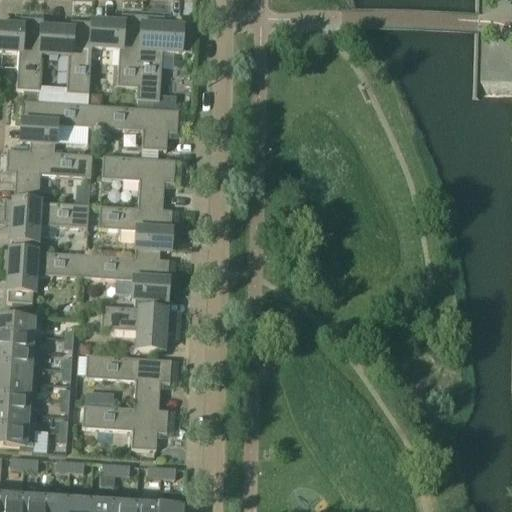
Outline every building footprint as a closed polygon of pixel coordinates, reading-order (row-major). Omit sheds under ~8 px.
[(136,105),(142,21),(120,19),(119,29),(92,27),(90,52),(118,54),(115,91),(136,93),(135,105),(136,105)] [(142,21),(136,105),(137,105),(136,113),(157,115),(158,107),(161,56),(190,58),(192,33),(163,31),(163,22),(142,21)] [(0,30),(0,55),(17,57),(15,95),(22,95),(22,106),(36,107),(37,96),(40,58),(41,33),(42,24),(20,22),(19,32),(0,30)] [(41,33),(40,58),(67,60),(65,98),(64,109),(86,110),(87,99),(90,52),(92,27),(70,26),(69,35),(41,33)] [(92,133),(93,111),(86,110),(64,109),(36,107),(22,106),(19,146),(29,147),(28,157),(53,158),(55,131),(92,133)] [(93,111),(92,133),(141,136),(140,154),(140,164),(156,165),(157,155),(165,156),(166,138),(176,138),(177,116),(157,115),(136,113),(93,111)] [(53,158),(28,157),(6,155),(5,178),(14,178),(12,206),(37,207),(39,180),(89,183),(91,161),(53,158)] [(173,188),(174,166),(102,161),(100,184),(138,186),(136,214),(161,215),(163,188),(173,188)] [(88,211),(37,207),(12,206),(3,205),(1,227),(11,228),(9,255),(34,257),(36,230),(86,233),(88,211)] [(158,265),(159,256),(168,256),(171,216),(161,215),(136,214),(99,211),(97,234),(135,236),(133,264),(158,265)] [(72,246),(71,259),(82,260),(83,242),(76,242),(72,246)] [(34,257),(9,255),(0,254),(0,277),(8,278),(6,307),(31,309),(33,279),(82,283),(84,260),(34,257)] [(131,304),(155,306),(165,306),(167,266),(158,265),(133,264),(84,260),(82,283),(132,286),(131,304)] [(173,316),(101,312),(99,334),(137,336),(136,354),(161,356),(162,338),(172,339),(173,316)] [(31,325),(0,322),(0,339),(39,342),(39,341),(30,341),(31,325)] [(63,343),(72,344),(73,333),(64,332),(63,343)] [(39,342),(0,339),(0,354),(38,357),(39,342)] [(71,355),(72,344),(63,343),(63,355),(71,355)] [(0,370),(37,373),(38,357),(0,354),(0,370)] [(132,414),(157,415),(159,388),(168,389),(170,366),(85,360),(84,383),(134,386),(132,414)] [(61,375),(70,375),(71,364),(62,363),(61,375)] [(37,374),(37,373),(0,370),(0,386),(36,388),(27,387),(28,373),(37,374)] [(69,386),(70,375),(61,375),(61,386),(69,386)] [(0,401),(35,404),(36,388),(0,386),(0,401)] [(59,406),(68,406),(69,395),(60,394),(59,406)] [(84,398),(83,410),(95,410),(96,399),(84,398)] [(0,417),(34,420),(34,419),(35,404),(0,401),(0,417)] [(67,417),(68,406),(59,406),(59,417),(67,417)] [(157,415),(132,414),(82,410),(81,433),(131,436),(130,454),(154,456),(156,438),(165,438),(167,416),(157,415)] [(0,433),(33,435),(34,420),(0,417),(0,433)] [(57,437),(66,437),(67,426),(58,425),(57,437)] [(0,449),(32,452),(33,435),(0,433),(0,449)] [(65,449),(66,437),(57,437),(57,448),(65,449)] [(22,474),(23,464),(9,463),(9,474),(22,474)] [(23,464),(22,474),(36,475),(37,465),(23,464)] [(68,477),(69,467),(55,466),(54,476),(68,477)] [(69,467),(68,477),(82,478),(82,468),(69,467)] [(114,480),(114,470),(101,469),(100,479),(114,480)] [(114,470),(114,480),(128,481),(128,471),(114,470)] [(159,483),(160,473),(146,472),(145,482),(159,483)] [(160,473),(159,483),(173,484),(174,474),(160,473)] [(0,511),(20,511),(21,502),(0,500),(0,511)] [(42,511),(43,504),(21,502),(20,511),(42,511)]
